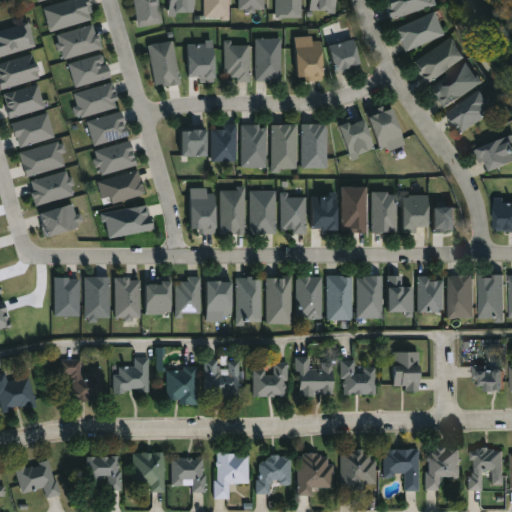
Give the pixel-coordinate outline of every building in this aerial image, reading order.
[(86,0),(92,22),(48,32),(42,8),(77,0),(86,0)] [(157,0),(161,25),(136,28),(131,0),(157,0)] [(167,0),(191,0),(191,15),(167,15),(167,0)] [(228,0),(228,20),(203,20),(203,0),(228,0)] [(238,0),(238,11),(256,12),(256,9),(264,9),(263,0),(238,0)] [(276,0),(300,0),(300,19),(276,19),(276,0)] [(332,0),(332,13),(308,13),(308,0),(332,0)] [(390,22),(381,0),(428,0),(431,7),(390,22)] [(403,52),(393,30),(431,14),(440,36),(403,52)] [(0,31),(29,24),(35,49),(0,57),(0,31)] [(64,59),(101,49),(94,24),(54,35),(59,52),(61,51),(64,59)] [(293,38),(318,38),(318,80),(293,80),(293,38)] [(461,59),(425,84),(410,64),(446,38),(461,59)] [(279,40),(279,82),(255,82),(255,40),(279,40)] [(333,74),(325,47),(350,40),(357,67),(333,74)] [(148,46),(173,42),(179,84),(154,88),(148,46)] [(197,82),(197,78),(186,78),(186,45),(211,45),(211,82),(197,82)] [(247,82),(223,82),(223,46),(247,46),(247,82)] [(0,87),(1,90),(40,79),(33,54),(0,63),(0,87)] [(74,88),(111,77),(107,64),(104,65),(101,54),(67,64),(74,88)] [(428,90),(463,63),(478,82),(442,109),(428,90)] [(119,107),(112,82),(71,94),(78,118),(119,107)] [(2,94),(9,119),(45,108),(38,84),(2,94)] [(489,114),(456,132),(444,111),(477,93),(489,114)] [(401,146),(378,153),(366,115),(390,108),(401,146)] [(86,120),(92,146),(128,137),(121,112),(86,120)] [(17,147),(54,138),(49,113),(12,122),(17,147)] [(349,158),(337,126),(359,118),(371,150),(349,158)] [(235,125),(235,162),(211,162),(211,125),(235,125)] [(240,167),(240,125),(265,125),(265,167),(240,167)] [(271,169),(271,125),(295,125),(295,169),(271,169)] [(326,168),(301,168),(301,125),(326,125),(326,168)] [(203,130),(203,157),(178,157),(178,130),(203,130)] [(473,151),(505,136),(511,151),(511,161),(483,174),(473,151)] [(19,152),(26,177),(65,166),(62,153),(66,152),(63,141),(19,152)] [(99,176),(136,165),(129,141),(92,151),(99,176)] [(35,206),(74,195),(71,186),(73,185),(68,170),(30,181),(34,192),(31,192),(35,206)] [(103,206),(97,181),(138,171),(144,195),(103,206)] [(365,233),(340,233),(340,188),(365,188),(365,233)] [(189,233),(189,189),(214,189),(214,233),(189,233)] [(219,189),(244,189),(244,233),(219,233),(219,189)] [(250,191),(274,191),(274,234),(250,234),(250,191)] [(370,233),(370,192),(395,192),(395,233),(370,233)] [(334,233),(320,233),(320,229),(309,229),(309,195),(334,195),(334,233)] [(425,196),(425,232),(400,232),(400,196),(425,196)] [(304,197),(304,233),(280,233),(280,197),(304,197)] [(511,233),(493,233),(493,201),(511,201),(511,233)] [(37,213),(44,237),(84,226),(81,213),(75,215),(72,203),(37,213)] [(148,205),(152,230),(106,238),(102,213),(148,205)] [(455,207),(432,207),(432,232),(455,232),(455,207)] [(387,312),(404,312),(404,317),(412,317),(412,287),(401,287),(401,275),(386,276),(387,312)] [(477,275),(502,275),(502,320),(477,320),(477,275)] [(447,276),(472,276),(472,320),(447,320),(447,276)] [(109,318),(110,277),(84,277),(84,322),(96,323),(97,318),(109,318)] [(290,277),(290,324),(266,324),(266,277),(290,277)] [(321,319),(296,319),(296,277),(321,277),(321,319)] [(351,320),(326,320),(326,277),(351,277),(351,320)] [(356,319),(356,277),(381,277),(381,319),(356,319)] [(442,277),(442,313),(417,313),(417,277),(442,277)] [(54,316),(79,316),(79,278),(53,278),(54,316)] [(139,278),(114,279),(114,319),(140,319),(139,278)] [(175,315),(175,278),(200,278),(200,315),(175,315)] [(260,278),(260,322),(236,322),(236,278),(260,278)] [(168,314),(143,314),(143,281),(168,281),(168,314)] [(229,281),(229,322),(204,321),(204,281),(229,281)] [(0,301),(0,330),(11,327),(4,301),(0,301)] [(164,347),(156,348),(157,372),(165,371),(164,347)] [(392,353),(417,353),(417,390),(392,390),(392,353)] [(297,397),(296,359),(309,358),(309,366),(332,366),(332,396),(297,397)] [(113,393),(113,366),(132,366),(132,360),(148,360),(148,393),(113,393)] [(59,361),(80,361),(79,372),(99,372),(99,401),(68,401),(68,377),(59,377),(59,361)] [(205,397),(205,363),(239,363),(239,397),(205,397)] [(288,364),(288,398),(253,398),(253,370),(272,370),(272,364),(288,364)] [(375,395),(341,395),(341,364),(355,364),(355,368),(375,368),(375,395)] [(501,391),(474,391),(474,367),(501,367),(501,391)] [(197,405),(167,405),(167,368),(197,368),(197,405)] [(28,377),(33,407),(0,411),(0,374),(4,374),(5,381),(28,377)] [(458,479),(439,478),(438,491),(425,490),(426,449),(458,450),(458,479)] [(417,450),(418,492),(404,492),(403,475),(394,475),(394,479),(383,479),(383,450),(417,450)] [(469,450),(501,450),(501,485),(491,485),(491,473),(481,473),(481,490),(469,490),(469,450)] [(340,488),(340,451),(375,451),(375,488),(340,488)] [(147,492),(147,488),(132,488),(132,453),(164,453),(164,492),(147,492)] [(248,454),(248,484),(229,484),(229,499),(214,499),(214,454),(248,454)] [(312,490),(312,496),(297,496),(297,455),(332,455),(332,490),(312,490)] [(119,457),(119,491),(103,491),(85,491),(85,457),(119,457)] [(269,494),(259,494),(260,457),(291,457),(290,485),(269,485),(269,494)] [(170,486),(170,458),(205,458),(205,493),(191,493),(191,486),(170,486)] [(57,495),(43,498),(41,489),(19,494),(13,467),(49,459),(57,495)]
